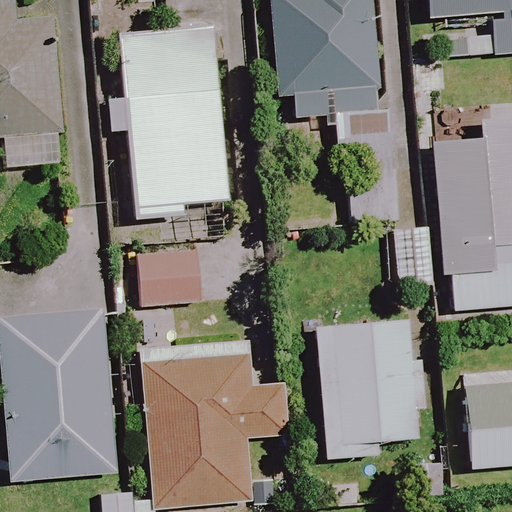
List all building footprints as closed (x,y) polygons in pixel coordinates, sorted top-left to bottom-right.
[(10,0),(0,0),(0,174),(61,169),(46,15),(12,18),(10,0)] [(81,0),(82,15),(108,13),(107,0),(81,0)] [(368,112),(367,0),(257,0),(258,89),(282,89),(282,112),(330,111),(331,222),(389,222),(388,112),(368,112)] [(511,56),(511,0),(418,0),(421,24),(431,23),(435,63),(511,56)] [(226,241),(205,21),(156,26),(158,42),(113,46),(118,102),(97,104),(100,136),(122,135),(130,224),(175,220),(178,245),(226,241)] [(511,107),(433,116),(431,96),(407,99),(414,164),(417,188),(426,187),(440,316),(511,308),(511,107)] [(424,230),(388,232),(392,289),(428,286),(424,230)] [(193,307),(191,256),(133,259),(135,310),(193,307)] [(112,478),(101,316),(0,322),(0,416),(5,485),(112,478)] [(405,415),(420,414),(417,374),(402,375),(399,325),(310,331),(319,463),(353,460),(352,447),(407,443),(405,415)] [(130,502),(130,511),(171,511),(247,505),(241,442),(269,440),(262,358),(243,360),(242,344),(135,353),(148,500),(130,502)] [(511,387),(460,391),(465,472),(511,468),(511,387)] [(127,511),(128,498),(95,498),(94,511),(127,511)]
